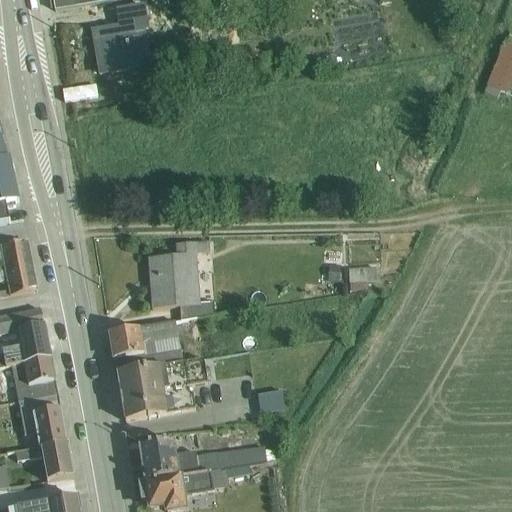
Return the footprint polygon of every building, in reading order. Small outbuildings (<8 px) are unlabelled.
[(53,0),(55,11),(56,13),(129,0),(53,0)] [(286,4),(258,6),(260,30),(288,27),(286,4)] [(119,29),(93,33),(101,77),(131,71),(132,78),(153,75),(147,33),(150,32),(146,7),(117,12),(119,29)] [(511,40),(509,39),(485,96),(498,102),(502,93),(508,95),(511,97),(511,40)] [(0,162),(10,161),(3,130),(0,130),(0,162)] [(0,226),(10,225),(7,211),(16,209),(16,205),(19,204),(10,161),(0,162),(0,226)] [(0,272),(32,267),(28,244),(1,249),(3,260),(0,260),(0,272)] [(177,259),(149,261),(153,312),(181,310),(182,324),(216,319),(214,305),(201,306),(197,257),(211,256),(210,245),(176,248),(177,259)] [(0,272),(0,301),(38,294),(32,267),(0,272)] [(330,267),(329,284),(340,285),(342,268),(330,267)] [(377,271),(350,272),(351,294),(367,292),(367,285),(377,284),(377,271)] [(0,372),(13,370),(52,362),(42,312),(0,320),(0,339),(19,334),(20,343),(0,346),(0,372)] [(112,336),(110,337),(115,362),(116,362),(118,377),(184,366),(176,325),(112,336)] [(52,362),(13,370),(19,404),(59,398),(52,362)] [(184,366),(118,377),(126,424),(196,412),(194,399),(190,396),(189,390),(208,386),(204,363),(184,366)] [(282,394),(258,398),(262,418),(285,414),(282,394)] [(39,451),(68,446),(59,398),(19,404),(26,439),(37,437),(39,451)] [(147,485),(227,472),(256,467),(267,465),(276,464),(274,452),(267,453),(266,453),(265,450),(197,459),(196,455),(177,458),(175,445),(141,450),(147,485)] [(68,446),(39,451),(17,454),(18,464),(43,459),(48,485),(74,480),(68,446)] [(0,492),(10,491),(7,468),(0,469),(0,492)] [(227,472),(147,485),(147,487),(142,488),(144,502),(149,502),(151,511),(166,509),(165,511),(188,511),(186,498),(230,491),(227,472)] [(26,499),(43,499),(44,489),(26,488),(26,499)] [(13,511),(80,511),(78,500),(13,511)]
